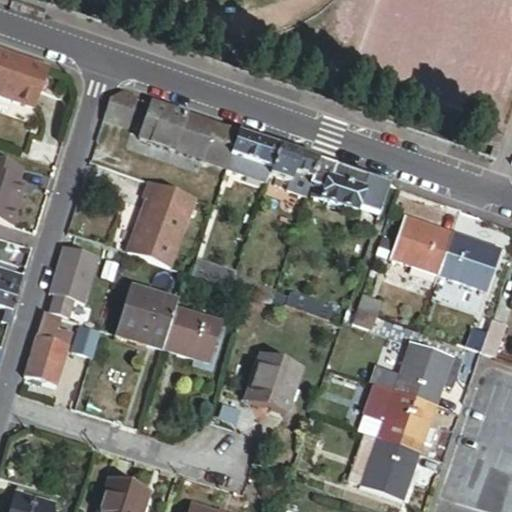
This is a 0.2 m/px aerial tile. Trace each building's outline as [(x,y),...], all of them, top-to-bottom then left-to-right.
[(49,75),(0,58),(0,106),(35,118),(49,75)] [(110,108),(104,129),(130,137),(139,107),(123,101),(110,108)] [(239,141),(152,111),(140,146),(227,176),(232,163),(239,141)] [(279,154),(239,141),(232,163),(271,176),(279,154)] [(319,168),(279,154),(271,176),(269,182),(291,189),(294,179),(313,186),(319,168)] [(232,163),(227,176),(267,190),(269,182),(271,176),(232,163)] [(335,174),(319,168),(313,186),(311,193),(313,194),(310,204),(354,219),(362,198),(330,188),(335,174)] [(0,231),(10,235),(19,208),(14,206),(19,192),(24,178),(0,169),(0,231)] [(373,187),(335,174),(330,188),(362,198),(354,219),(376,227),(379,220),(363,214),(373,187)] [(388,192),(373,187),(363,214),(379,220),(388,192)] [(197,207),(151,191),(145,209),(149,210),(131,263),(172,277),(197,207)] [(14,206),(19,208),(24,194),(19,192),(14,206)] [(436,284),(450,241),(404,225),(389,268),(436,284)] [(500,258),(450,241),(436,284),(485,301),(500,258)] [(99,265),(66,255),(52,301),(59,303),(53,321),(66,326),(68,326),(73,309),(85,312),(99,265)] [(202,287),(230,297),(234,284),(236,280),(195,266),(193,271),(206,275),(202,287)] [(193,271),(189,282),(202,287),(206,275),(193,271)] [(0,294),(21,301),(25,286),(0,277),(0,294)] [(238,285),(233,298),(248,303),(253,290),(238,285)] [(179,315),(182,305),(134,290),(119,338),(167,353),(179,315)] [(273,299),(274,297),(253,290),(248,303),(270,310),(273,299)] [(15,320),(21,301),(0,294),(0,314),(5,316),(15,320)] [(286,304),(273,299),(270,310),(283,315),(286,304)] [(286,304),(283,315),(325,329),(329,316),(287,302),(286,304)] [(360,305),(356,317),(376,324),(380,312),(360,305)] [(225,329),(179,315),(167,353),(213,367),(225,329)] [(15,320),(5,316),(1,329),(11,332),(15,320)] [(376,324),(356,317),(352,328),(372,335),(376,324)] [(53,321),(46,319),(44,329),(62,335),(66,326),(53,321)] [(482,360),(496,365),(507,332),(493,328),(488,343),(482,360)] [(62,335),(44,329),(39,343),(72,354),(76,340),(62,335)] [(103,337),(83,331),(74,358),(94,365),(103,337)] [(482,360),(488,343),(471,337),(465,355),(482,360)] [(72,354),(39,343),(26,385),(59,395),(72,354)] [(394,399),(436,414),(452,366),(411,352),(394,399)] [(259,363),(244,408),(283,421),(299,376),(259,363)] [(384,430),(394,399),(374,392),(363,422),(384,430)] [(429,434),(436,414),(394,399),(384,430),(378,446),(419,460),(423,449),(431,452),(436,437),(429,434)] [(367,442),(378,446),(384,430),(363,422),(358,438),(367,442)] [(351,487),(362,491),(378,446),(367,442),(351,487)] [(402,509),(419,460),(378,446),(362,491),(361,494),(402,509)] [(110,485),(101,511),(145,511),(151,498),(110,485)] [(17,501),(13,511),(54,511),(17,501)]
